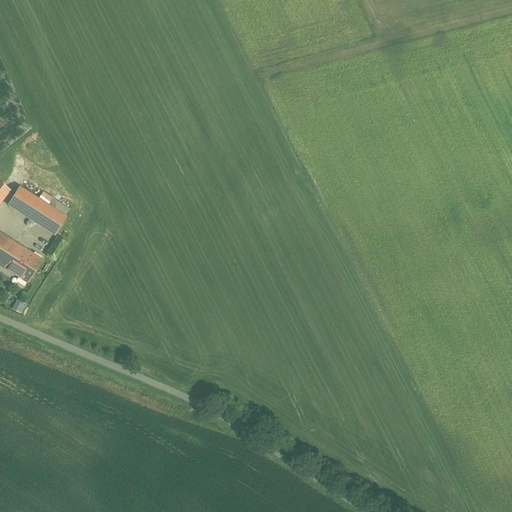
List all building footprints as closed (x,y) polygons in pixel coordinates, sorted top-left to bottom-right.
[(0,182),(0,201),(9,189),(0,182)] [(21,188),(9,207),(57,238),(69,219),(21,188)] [(46,263),(0,236),(0,270),(31,289),(46,263)] [(69,245),(57,238),(47,254),(58,262),(69,245)] [(16,299),(12,309),(20,312),(24,302),(16,299)]
